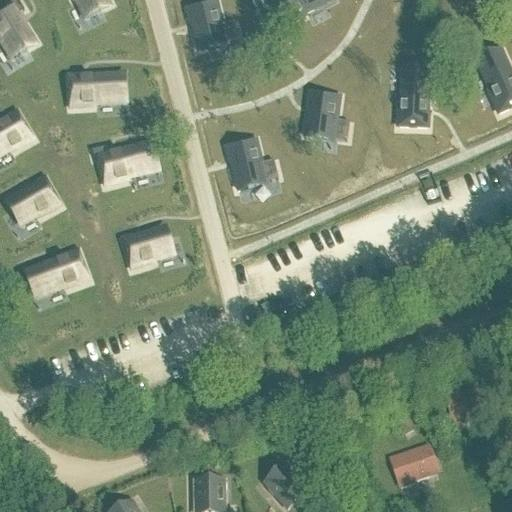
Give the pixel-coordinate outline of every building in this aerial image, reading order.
[(73,0),(77,7),(78,7),(82,17),(85,22),(109,9),(107,4),(105,0),(73,0)] [(277,0),(263,0),(267,8),(271,6),(284,30),(287,29),(307,18),(325,8),(320,0),(281,0),(278,2),(277,0)] [(13,11),(0,18),(0,43),(3,48),(12,62),(35,48),(32,43),(33,43),(17,18),(25,14),(18,3),(11,7),(13,11)] [(216,6),(189,13),(199,55),(200,55),(200,54),(226,48),(222,32),(222,29),(216,6)] [(505,64),(481,75),(489,93),(500,118),(511,112),(511,76),(506,63),(504,63),(505,64)] [(107,80),(69,82),(71,110),(97,109),(97,108),(117,107),(115,80),(107,80)] [(401,104),(399,131),(427,132),(430,85),(429,85),(429,86),(402,84),(401,104)] [(311,97),(306,141),(307,141),(307,140),(333,144),(335,127),(336,128),(336,124),(339,101),(311,97)] [(0,161),(10,155),(10,156),(33,142),(18,118),(0,128),(0,161)] [(256,145),(228,151),(238,194),(240,194),(239,193),(265,187),(261,171),(262,171),(261,168),(256,145)] [(104,152),(92,155),(94,163),(98,162),(101,172),(105,189),(131,182),(150,177),(143,151),(135,153),(135,152),(106,160),(104,152)] [(13,203),(9,206),(22,230),(36,222),(37,222),(60,209),(46,184),(13,203)] [(160,234),(123,245),(131,272),(157,265),(157,264),(172,260),(165,233),(160,235),(160,234)] [(43,271),(36,273),(45,299),(63,292),(64,293),(89,283),(79,257),(43,270),(43,271)] [(480,397),(448,403),(453,425),(466,423),(485,419),(480,397)] [(418,434),(411,420),(399,426),(406,440),(418,434)] [(284,472),(265,487),(286,511),(289,511),(309,495),(298,482),(313,470),(293,447),(275,462),(284,472)] [(430,449),(391,463),(400,489),(401,492),(414,487),(413,485),(430,479),(428,472),(437,469),(430,449)] [(196,511),(224,511),(224,485),(196,485),(196,511)]
